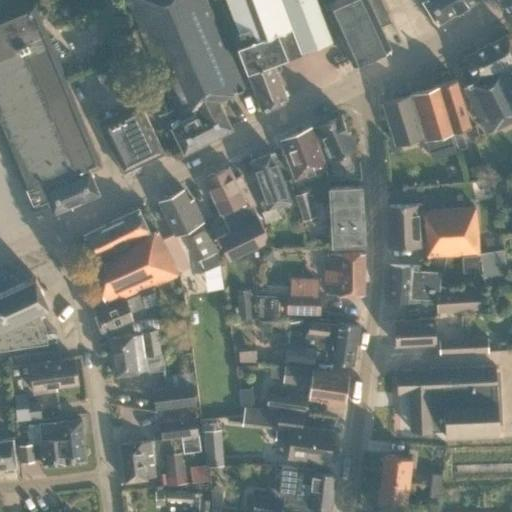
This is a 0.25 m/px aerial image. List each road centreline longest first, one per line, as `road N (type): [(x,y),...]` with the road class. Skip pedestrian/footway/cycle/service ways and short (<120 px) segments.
road 1 (residential): [(344,511),(375,259),(366,116),(354,86)]
road 2 (unclassified): [(52,230),(354,86)]
road 3 (residential): [(106,476),(76,289),(52,230)]
road 4 (unclassified): [(354,86),(508,0)]
